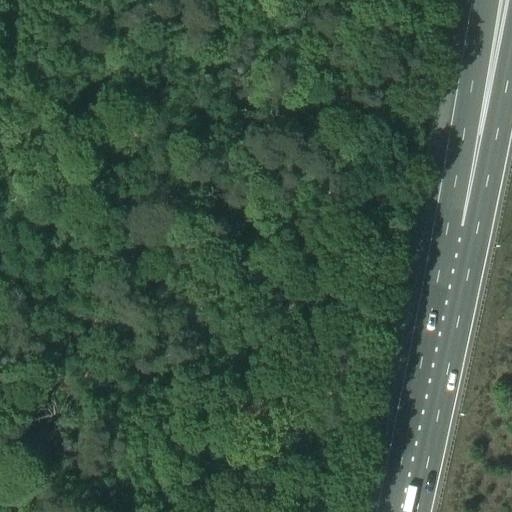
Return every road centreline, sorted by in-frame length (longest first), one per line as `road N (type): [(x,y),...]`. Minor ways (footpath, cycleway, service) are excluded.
road 1 (motorway): [(487,0),(431,371)]
road 2 (motorway): [(511,11),(431,371)]
road 3 (track): [(0,186),(58,112),(162,45),(197,0)]
road 4 (motorway): [(431,371),(402,511)]
